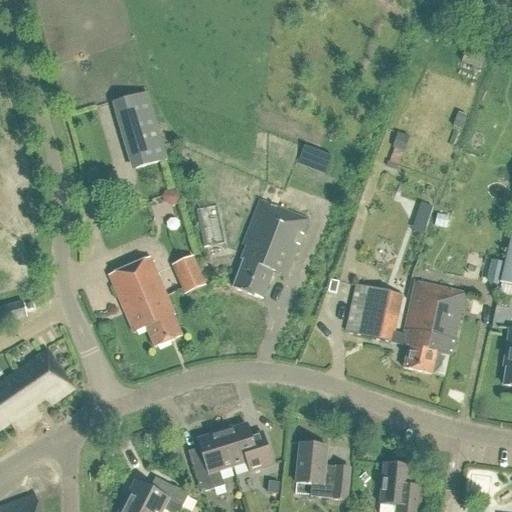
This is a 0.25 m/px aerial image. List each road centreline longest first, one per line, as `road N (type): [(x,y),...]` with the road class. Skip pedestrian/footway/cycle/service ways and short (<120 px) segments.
road 1 (unclassified): [(112,410),(61,288),(59,195),(8,0)]
road 2 (unclassified): [(511,441),(268,373),(205,376),(112,410)]
